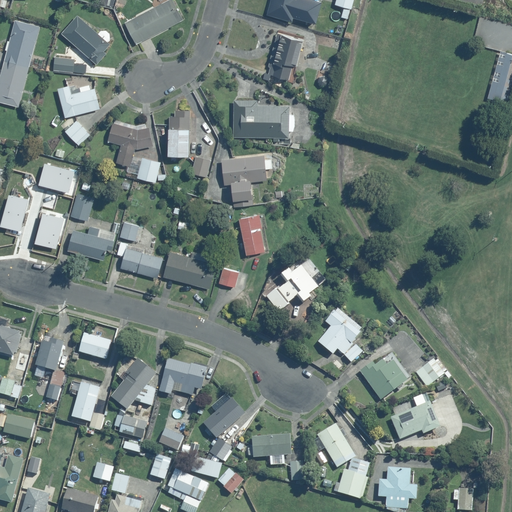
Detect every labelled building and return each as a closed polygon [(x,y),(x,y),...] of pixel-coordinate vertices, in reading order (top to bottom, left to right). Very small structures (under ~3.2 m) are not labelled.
[(136,44),(182,20),(185,19),(174,0),(169,0),(125,23),(136,44)] [(271,0),(267,15),(293,22),(295,17),(316,23),(321,0),(271,0)] [(336,0),(336,4),(345,7),(342,17),(349,19),(352,6),(354,0),(336,0)] [(63,33),(64,34),(98,64),(107,54),(104,51),(111,44),(108,42),(111,39),(111,34),(106,30),(102,30),(99,33),(79,15),(63,33)] [(16,20),(10,40),(5,63),(0,80),(0,101),(19,107),(40,29),(41,26),(16,20)] [(299,66),(306,44),(307,40),(284,33),(275,60),(272,59),(267,74),(288,81),(294,65),(299,66)] [(507,105),(511,86),(511,54),(502,52),(489,100),(507,105)] [(55,70),(58,70),(87,72),(88,64),(75,63),(75,59),(56,57),(55,70)] [(321,74),(317,83),(329,87),(332,78),(321,74)] [(90,84),(81,87),(72,89),(71,85),(58,88),(67,117),(71,116),(101,108),(95,88),(92,89),(90,84)] [(234,100),(234,138),(274,138),(274,143),(284,143),(284,138),(290,138),(290,104),(258,104),(258,100),(234,100)] [(175,116),(170,116),(169,156),(190,156),(190,110),(175,110),(175,116)] [(92,133),(78,120),(66,132),(80,145),(92,133)] [(128,166),(127,168),(134,170),(138,157),(134,156),(136,149),(153,145),(150,128),(138,130),(114,124),(109,142),(121,145),(116,163),(128,166)] [(265,155),(224,160),(222,160),(225,186),(232,186),(234,207),(253,205),(252,198),(254,198),(252,183),(268,181),(265,155)] [(213,161),(196,156),(192,173),(208,177),(213,161)] [(161,163),(143,158),(138,177),(155,182),(161,163)] [(29,207),(37,209),(33,225),(52,230),(61,192),(51,189),(49,195),(33,191),(29,207)] [(88,221),(96,197),(79,192),(71,216),(88,221)] [(182,201),(175,200),(174,213),(181,214),(182,201)] [(239,217),(240,218),(248,256),(267,252),(262,228),(264,227),(261,212),(239,217)] [(125,222),(121,237),(136,241),(139,226),(125,222)] [(74,230),(68,250),(99,259),(103,249),(112,251),(117,233),(100,228),(97,237),(74,230)] [(125,255),(121,268),(159,279),(165,259),(129,249),(130,244),(121,242),(118,254),(125,255)] [(170,252),(164,277),(210,288),(217,263),(170,252)] [(320,287),(302,265),(293,272),(290,268),(282,275),(288,282),(279,289),(278,288),(267,297),(280,313),(291,305),(289,303),(298,295),(305,304),(313,297),(311,294),(320,287)] [(222,269),(220,283),(237,286),(239,272),(222,269)] [(326,322),(331,327),(319,342),(334,355),(338,350),(344,355),(365,329),(338,308),(326,322)] [(0,353),(16,359),(24,333),(11,329),(12,327),(3,324),(2,327),(0,326),(0,353)] [(110,341),(83,333),(78,353),(105,360),(110,341)] [(65,341),(45,336),(37,366),(54,371),(47,398),(58,401),(66,370),(59,368),(65,341)] [(364,350),(357,344),(345,356),(352,363),(364,350)] [(127,374),(129,376),(112,397),(121,405),(118,408),(125,414),(127,411),(135,413),(133,418),(119,414),(115,427),(121,428),(120,432),(144,439),(150,416),(145,414),(146,410),(151,411),(157,389),(148,387),(158,374),(138,359),(127,374)] [(444,373),(433,359),(416,373),(427,387),(444,373)] [(374,361),(360,371),(381,400),(409,380),(395,360),(387,366),(384,361),(377,365),(374,361)] [(208,371),(168,361),(161,392),(173,395),(174,391),(193,395),(195,388),(203,390),(208,371)] [(0,393),(12,397),(11,399),(6,397),(4,402),(18,405),(24,383),(4,378),(4,381),(0,379),(0,393)] [(99,388),(81,383),(71,417),(90,422),(93,413),(99,388)] [(204,423),(215,436),(217,438),(246,413),(233,398),(232,399),(204,423)] [(431,401),(428,402),(392,418),(401,440),(423,431),(425,434),(442,427),(431,401)] [(182,410),(173,408),(171,416),(180,419),(182,410)] [(0,425),(5,427),(3,434),(30,440),(35,421),(10,415),(9,417),(0,415),(1,412),(0,411),(0,425)] [(104,416),(93,413),(90,422),(89,427),(100,430),(104,416)] [(318,434),(338,467),(356,456),(337,423),(318,434)] [(166,429),(159,443),(177,450),(183,436),(166,429)] [(291,434),(253,437),(254,459),(271,458),(271,466),(286,464),(285,453),(293,452),(291,434)] [(219,438),(210,453),(225,462),(233,450),(231,449),(233,446),(219,438)] [(126,441),(124,449),(142,453),(144,446),(126,441)] [(247,447),(240,442),(233,451),(242,458),(245,455),(242,453),(247,447)] [(158,454),(158,456),(152,476),(166,480),(173,459),(158,454)] [(0,500),(13,504),(24,461),(9,457),(6,469),(0,467),(0,500)] [(195,457),(192,472),(219,478),(222,463),(195,457)] [(41,460),(32,458),(28,473),(37,475),(41,460)] [(350,471),(345,470),(341,483),(337,482),(335,492),(362,500),(368,477),(367,476),(370,463),(353,458),(350,471)] [(95,473),(94,477),(110,482),(115,467),(92,460),(89,471),(95,473)] [(305,460),(291,461),(292,481),(301,480),(300,471),(305,471),(305,460)] [(197,511),(211,484),(178,468),(168,487),(171,488),(168,494),(185,502),(181,510),(186,511),(197,511)] [(231,468),(219,480),(218,481),(233,495),(245,482),(231,468)] [(414,471),(411,471),(411,469),(389,469),(388,480),(380,480),(380,497),(387,497),(387,508),(409,509),(409,499),(418,500),(419,485),(414,485),(414,471)] [(130,476),(117,473),(112,491),(126,494),(130,476)] [(48,511),(53,495),(29,489),(23,511),(48,511)] [(68,489),(63,510),(70,511),(95,511),(99,496),(68,489)] [(476,490),(455,490),(455,500),(459,500),(459,511),(475,511),(476,490)] [(113,500),(109,511),(140,511),(143,502),(118,494),(116,501),(113,500)]
